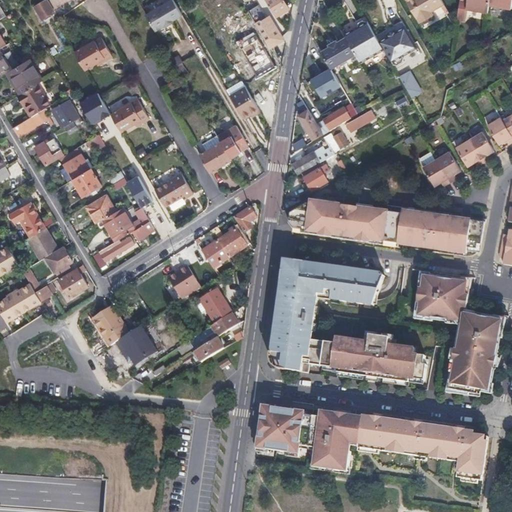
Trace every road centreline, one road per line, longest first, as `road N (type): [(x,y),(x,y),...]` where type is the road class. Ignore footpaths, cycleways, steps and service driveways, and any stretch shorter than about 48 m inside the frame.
road 1 (residential): [(498,421),(245,385)]
road 2 (motorway): [(224,511),(0,491)]
road 3 (residential): [(266,238),(488,269)]
road 4 (residential): [(101,284),(0,115)]
road 5 (tertiary): [(273,182),(304,0)]
road 6 (residential): [(138,67),(220,209)]
road 7 (tertiary): [(245,385),(266,238)]
road 8 (residential): [(220,209),(101,284)]
road 9 (tertiary): [(229,511),(245,385)]
